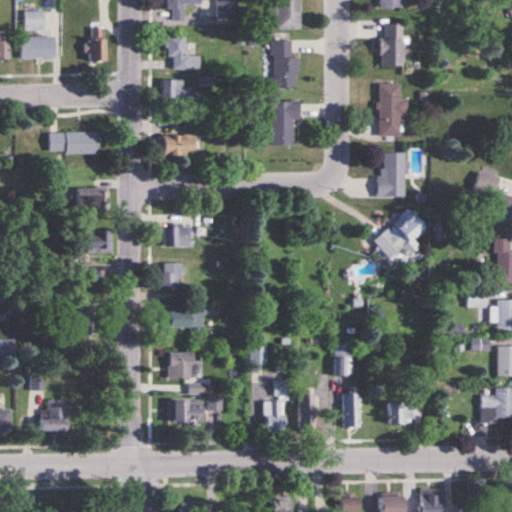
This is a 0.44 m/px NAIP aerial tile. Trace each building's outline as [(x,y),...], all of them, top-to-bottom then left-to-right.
[(200,5),(200,0),(167,0),(168,22),(183,22),(183,5),(200,5)] [(234,0),(216,0),(216,17),(235,17),(234,0)] [(299,0),(275,0),(276,29),(299,29),(299,0)] [(376,0),(377,9),(400,9),(399,0),(376,0)] [(24,32),(43,32),(43,12),(24,12),(24,32)] [(402,66),(402,25),(380,25),(380,66),(402,66)] [(104,29),(89,29),(89,63),(104,63),(104,29)] [(0,59),(9,60),(9,32),(0,31),(0,59)] [(185,36),(166,36),(166,69),(200,69),(200,56),(185,56),(185,36)] [(21,37),(21,60),(54,60),(54,37),(21,37)] [(291,58),(291,41),(272,41),(271,89),(298,89),(298,58),(291,58)] [(161,101),(190,101),(190,79),(161,79),(161,101)] [(377,136),(400,136),(400,116),(403,116),(403,84),(377,84),(377,136)] [(269,146),(292,146),(292,121),(298,121),(298,102),(269,102),(269,146)] [(98,155),(98,133),(49,133),(49,155),(98,155)] [(161,135),(161,156),(195,156),(195,135),(161,135)] [(380,197),(404,197),(404,153),(380,153),(380,197)] [(485,218),(511,225),(511,196),(493,191),(497,179),(479,174),(472,197),(489,203),(485,218)] [(76,211),(106,211),(106,189),(76,189),(76,211)] [(372,239),(386,259),(424,232),(411,213),(372,239)] [(162,225),(162,247),(188,247),(188,225),(162,225)] [(81,254),(106,254),(106,232),(81,232),(81,254)] [(511,252),(509,253),(509,239),(493,239),(493,283),(511,283),(511,252)] [(162,289),(181,289),(182,264),(162,264),(162,289)] [(466,308),(484,309),(485,291),(466,290),(466,308)] [(511,300),(493,300),(493,331),(511,330),(511,300)] [(91,312),(75,312),(75,302),(57,302),(57,337),(91,337),(91,312)] [(168,328),(202,328),(202,312),(168,312),(168,328)] [(488,338),(471,338),(471,351),(488,351),(488,338)] [(0,359),(13,359),(13,340),(0,339),(0,359)] [(351,344),(333,344),(333,376),(351,376),(351,344)] [(265,364),(265,346),(249,346),(249,364),(265,364)] [(511,346),(496,346),(496,377),(511,377),(511,346)] [(167,379),(200,379),(200,362),(194,362),(194,353),(167,353),(167,379)] [(30,378),(30,390),(43,390),(43,378),(30,378)] [(273,398),(290,398),(290,380),(273,380),(273,398)] [(511,387),(493,388),(493,396),(479,396),(479,421),(511,421),(511,387)] [(342,429),(359,429),(359,394),(342,394),(342,429)] [(314,395),(298,395),(298,434),(314,434),(314,395)] [(221,397),(208,397),(208,411),(221,411),(221,397)] [(387,425),(413,425),(413,400),(387,400),(387,425)] [(65,401),(41,401),(41,434),(65,434),(65,401)] [(167,402),(167,426),(202,426),(202,402),(167,402)] [(282,402),(263,402),(263,431),(282,431),(282,402)] [(0,410),(0,434),(10,434),(10,411),(0,410)] [(440,511),(441,489),(419,489),(419,511),(440,511)] [(289,511),(290,494),(272,494),(272,511),(289,511)] [(338,511),(358,511),(359,494),(339,494),(338,511)] [(402,511),(403,494),(380,494),(379,511),(402,511)]
